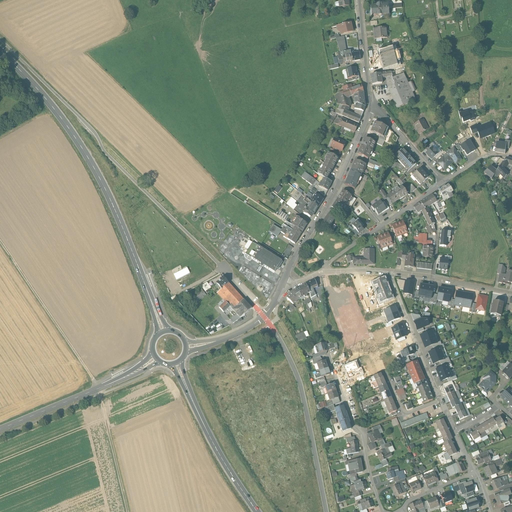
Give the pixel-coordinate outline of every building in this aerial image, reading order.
[(338,0),(338,3),(335,3),(335,7),(339,7),(342,7),(343,8),(345,8),(346,7),(345,7),(349,6),(347,0),(338,0)] [(380,5),(376,5),(376,6),(370,7),(371,17),(377,16),(377,17),(381,16),(388,15),(387,9),(387,5),(380,6),(380,5)] [(350,23),(336,26),(337,31),(339,32),(342,31),(342,34),(352,32),(350,23)] [(339,38),(336,39),(340,53),(346,52),(343,37),(339,38)] [(394,48),(379,52),(384,69),(384,70),(388,69),(399,66),(397,61),(399,61),(397,53),(395,53),(394,48)] [(346,52),(340,53),(341,56),(342,57),(351,56),(352,62),(360,60),(359,53),(354,54),(353,52),(351,53),(350,51),(346,52)] [(355,68),(347,70),(349,80),(352,79),(352,78),(357,77),(355,68)] [(383,78),(387,95),(392,94),(402,91),(401,87),(403,86),(401,78),(399,79),(398,74),(387,77),(383,78)] [(351,90),(348,91),(351,96),(353,95),(361,93),(363,92),(361,86),(351,90)] [(343,92),(338,94),(340,105),(349,108),(346,97),(351,96),(348,91),(343,92)] [(361,93),(353,95),(354,105),(356,105),(354,110),(356,110),(363,112),(365,107),(363,92),(361,93)] [(411,99),(408,96),(396,105),(407,119),(410,117),(419,110),(416,106),(417,105),(412,99),(411,99)] [(360,119),(347,113),(344,111),(342,116),(358,124),(360,119)] [(462,114),(461,114),(463,122),(470,119),(469,114),(468,112),(462,114)] [(357,126),(341,119),(340,120),(338,125),(342,127),(344,128),(355,132),(357,126)] [(423,120),(414,124),(417,130),(416,130),(418,134),(422,132),(428,129),(423,120)] [(387,128),(375,123),(370,132),(383,138),(387,128)] [(478,125),(470,128),(472,133),(478,131),(480,138),(494,133),(492,129),(493,128),(491,123),(479,127),(478,125)] [(375,143),(365,138),(361,146),(371,150),(375,143)] [(344,144),(335,139),(331,148),(333,148),(341,152),(344,144)] [(469,140),(460,146),(463,151),(464,150),(467,155),(475,150),(469,140)] [(371,150),(361,146),(357,155),(367,159),(371,150)] [(431,147),(427,151),(425,153),(432,159),(438,153),(432,147),(431,147)] [(456,152),(453,147),(450,150),(447,153),(448,155),(453,161),(456,164),(461,159),(456,152)] [(341,152),(333,148),(331,152),(339,157),(341,154),(340,153),(341,152)] [(403,149),(395,156),(408,171),(416,163),(415,162),(414,162),(409,157),(409,156),(407,154),(403,150),(404,150),(403,149)] [(337,159),(328,154),(326,159),(327,159),(324,165),(332,169),(337,159)] [(448,155),(443,160),(441,159),(437,162),(444,170),(453,161),(448,155)] [(365,165),(355,160),(352,168),(351,170),(361,174),(365,165)] [(332,169),(324,165),(321,171),(320,170),(317,174),(323,179),(326,180),(332,169)] [(497,171),(490,166),(485,173),(488,176),(492,171),(495,173),(497,171)] [(495,173),(494,174),(495,175),(498,177),(500,175),(504,179),(509,175),(509,174),(504,169),(500,166),(497,171),(495,173)] [(420,168),(411,177),(414,181),(416,180),(420,184),(428,177),(420,168)] [(351,170),(344,185),(354,189),(360,177),(361,174),(351,170)] [(317,180),(315,181),(313,184),(314,184),(312,187),(313,187),(316,190),(318,187),(321,182),(323,179),(320,176),(317,180)] [(315,181),(309,177),(307,179),(305,181),(310,185),(312,187),(314,184),(313,184),(315,181)] [(323,179),(321,182),(318,187),(327,191),(331,183),(326,180),(323,179)] [(448,185),(445,187),(442,188),(442,189),(439,191),(441,194),(442,196),(443,197),(445,196),(447,200),(453,196),(451,193),(452,192),(450,188),(448,185)] [(402,186),(393,192),(399,200),(407,194),(402,186)] [(297,191),(292,197),(297,201),(301,195),(297,191)] [(356,199),(343,191),(337,200),(344,205),(347,200),(353,204),(356,199)] [(384,191),(379,194),(383,200),(387,197),(387,196),(384,191)] [(393,192),(387,196),(387,197),(389,199),(387,200),(390,204),(391,203),(392,204),(399,200),(393,192)] [(323,200),(315,195),(312,199),(306,195),(305,198),(311,202),(310,202),(318,207),(323,200)] [(432,195),(427,198),(429,202),(426,204),(428,207),(429,207),(437,202),(435,200),(432,195)] [(291,198),(286,204),(293,210),(296,206),(294,204),(296,202),(291,198)] [(318,207),(310,202),(311,202),(305,198),(303,200),(309,205),(305,211),(310,214),(311,213),(313,215),(318,207)] [(427,198),(423,201),(420,203),(425,209),(427,208),(428,207),(426,204),(429,202),(427,198)] [(335,202),(332,207),(332,208),(340,212),(343,208),(344,205),(337,200),(335,202)] [(380,201),(372,207),(374,210),(375,210),(378,215),(386,210),(386,209),(382,203),(380,201)] [(434,224),(427,208),(425,209),(420,203),(413,207),(418,214),(422,211),(432,232),(435,231),(434,229),(435,229),(432,225),(434,224)] [(287,220),(289,216),(281,211),(278,216),(287,220)] [(334,219),(327,215),(323,222),(330,226),(334,219)] [(307,225),(299,219),(295,216),(293,218),(293,217),(290,221),(291,222),(289,224),(294,227),(302,232),(307,225)] [(364,225),(358,219),(356,220),(357,222),(361,227),(364,225)] [(403,221),(397,224),(402,234),(407,232),(403,221)] [(357,222),(352,226),(358,233),(363,229),(361,227),(357,222)] [(397,224),(392,227),(396,237),(402,235),(402,234),(397,224)] [(302,232),(294,227),(291,234),(298,239),(302,232)] [(450,232),(441,231),(439,246),(446,247),(446,242),(450,242),(450,232)] [(388,233),(382,235),(383,236),(387,246),(392,244),(388,233)] [(298,239),(291,234),(289,236),(287,240),(294,244),(298,239)] [(383,236),(377,238),(381,249),(387,247),(387,246),(383,236)] [(252,242),(245,254),(252,258),(259,247),(252,242)] [(281,261),(259,247),(252,258),(261,264),(260,265),(263,267),(263,266),(270,270),(269,270),(274,273),(281,261)] [(432,248),(422,247),(421,251),(422,253),(423,253),(422,257),(431,258),(432,248)] [(365,259),(357,259),(357,264),(357,265),(368,265),(368,263),(374,263),(374,250),(365,250),(365,259)] [(410,255),(402,254),(402,259),(401,260),(405,260),(405,259),(406,259),(406,263),(405,263),(404,267),(413,268),(413,267),(413,260),(414,256),(410,255)] [(448,260),(439,259),(438,270),(447,271),(448,260)] [(511,272),(507,271),(506,276),(499,274),(498,283),(507,285),(507,283),(511,283),(511,272)] [(337,287),(336,276),(328,277),(329,288),(337,287)] [(223,277),(216,283),(217,284),(215,286),(217,289),(219,287),(221,289),(228,283),(223,277)] [(384,278),(372,283),(380,304),(392,299),(389,290),(388,291),(387,287),(388,287),(384,278)] [(314,280),(305,285),(309,293),(313,291),(312,290),(315,288),(314,286),(317,285),(314,280)] [(404,290),(405,282),(398,280),(397,282),(400,289),(404,290)] [(405,282),(404,290),(403,293),(412,295),(414,283),(405,281),(405,282)] [(206,291),(212,288),(208,282),(202,285),(206,291)] [(243,300),(228,283),(221,289),(217,293),(223,300),(225,302),(229,307),(233,311),(243,300)] [(305,285),(297,290),(301,298),(309,293),(305,285)] [(317,295),(318,297),(323,296),(322,286),(318,288),(317,285),(314,286),(315,288),(317,295)] [(418,297),(424,298),(426,286),(420,285),(419,292),(418,297)] [(433,287),(426,286),(424,298),(430,299),(431,294),(433,287)] [(437,300),(442,301),(445,289),(439,288),(437,295),(436,300),(437,300)] [(450,290),(445,289),(442,301),(448,302),(449,297),(450,290)] [(297,290),(293,292),(287,299),(293,304),(297,300),(301,298),(297,290)] [(204,291),(193,300),(196,303),(207,294),(204,291)] [(454,305),(462,307),(464,293),(456,291),(455,300),(454,305)] [(472,295),(464,293),(462,307),(469,308),(470,308),(471,303),(472,295)] [(487,297),(478,296),(477,304),(476,310),(484,311),(487,297)] [(243,300),(233,311),(234,312),(240,318),(244,315),(251,309),(243,300)] [(220,307),(219,308),(223,312),(229,307),(225,302),(220,307)] [(503,304),(493,302),(490,315),(500,317),(503,304)] [(291,304),(287,307),(290,312),(295,308),(291,304)] [(386,317),(397,313),(395,307),(383,311),(386,317)] [(240,318),(234,312),(231,314),(234,317),(230,320),(233,323),(240,318)] [(397,313),(386,317),(388,323),(391,322),(399,319),(397,313)] [(411,314),(414,323),(421,320),(419,316),(411,314)] [(414,323),(417,330),(423,328),(428,326),(426,320),(422,319),(421,320),(414,323)] [(393,335),(405,330),(403,324),(391,329),(393,335)] [(303,328),(294,331),(299,341),(307,338),(303,328)] [(408,336),(405,330),(393,335),(395,341),(408,336)] [(423,342),(434,337),(432,332),(432,331),(427,333),(420,336),(423,342)] [(436,343),(434,337),(423,342),(425,348),(432,345),(437,344),(436,343)] [(330,344),(326,345),(325,343),(322,344),(321,344),(317,346),(320,354),(332,349),(330,344)] [(411,348),(400,353),(402,359),(408,357),(414,354),(411,348)] [(350,349),(339,353),(342,361),(353,357),(350,349)] [(431,359),(442,354),(440,349),(436,350),(428,353),(431,359)] [(444,360),(442,354),(431,359),(433,364),(440,362),(444,360)] [(325,361),(317,364),(319,370),(327,367),(325,361)] [(406,366),(408,370),(418,366),(417,362),(411,364),(406,366)] [(344,368),(346,373),(358,369),(356,363),(344,368)] [(511,366),(510,364),(502,372),(509,379),(511,375),(511,366)] [(438,376),(449,372),(448,367),(447,365),(442,367),(435,370),(437,375),(436,375),(437,377),(438,376)] [(418,366),(408,370),(410,375),(420,371),(418,366)] [(327,367),(319,370),(321,377),(330,374),(327,367)] [(360,368),(358,369),(346,373),(348,379),(356,377),(362,374),(360,368)] [(420,371),(410,375),(412,380),(422,375),(420,371)] [(452,378),(449,372),(438,376),(440,382),(447,380),(452,378)] [(490,372),(483,379),(484,380),(484,382),(480,387),(486,393),(495,384),(495,377),(490,372)] [(380,374),(374,377),(376,381),(372,383),(371,385),(373,386),(374,389),(378,387),(385,384),(382,377),(381,378),(380,374)] [(422,375),(412,380),(414,384),(424,380),(422,375)] [(424,380),(414,384),(416,389),(427,385),(425,380),(424,380)] [(385,384),(378,387),(381,393),(387,391),(385,384)] [(333,385),(325,388),(327,394),(335,391),(333,385)] [(427,385),(416,389),(418,394),(429,390),(427,385)] [(445,389),(444,389),(447,396),(456,392),(453,385),(445,389)] [(429,390),(418,394),(420,399),(431,395),(429,390)] [(511,392),(511,391),(509,392),(506,390),(501,395),(503,397),(502,399),(510,407),(511,404),(511,392)] [(335,391),(327,394),(330,401),(338,398),(335,391)] [(387,391),(381,393),(384,400),(390,398),(387,391)] [(456,392),(447,396),(450,402),(456,399),(460,397),(457,391),(456,392)] [(431,395),(420,399),(422,404),(433,400),(431,395)] [(390,398),(384,400),(387,407),(393,404),(390,398)] [(456,399),(450,402),(452,408),(454,408),(458,406),(457,404),(457,403),(456,399)] [(393,404),(387,407),(390,414),(396,411),(393,404)] [(328,407),(325,408),(327,414),(335,411),(335,409),(333,405),(328,407)] [(458,406),(454,408),(457,414),(463,411),(462,409),(461,405),(458,406)] [(335,409),(335,411),(337,416),(340,425),(342,432),(351,429),(349,423),(345,412),(343,406),(335,409)] [(463,411),(457,414),(460,420),(465,418),(464,416),(465,415),(463,411)] [(426,413),(413,418),(415,424),(428,419),(426,413)] [(500,418),(494,421),(496,425),(497,426),(499,425),(503,423),(500,419),(500,418)] [(493,419),(487,423),(490,428),(492,427),(492,428),(496,425),(494,421),(493,419)] [(442,420),(436,423),(439,430),(445,427),(442,420)] [(408,421),(400,424),(402,429),(410,426),(408,421)] [(487,423),(481,426),(484,432),(486,430),(487,431),(490,429),(490,428),(487,423)] [(481,426),(475,430),(479,437),(481,439),(486,436),(484,433),(485,432),(484,432),(481,426)] [(445,427),(439,430),(442,436),(448,433),(445,427)] [(373,432),(370,433),(372,436),(369,438),(372,443),(381,439),(377,430),(373,432)] [(476,431),(470,435),(473,440),(475,439),(476,440),(479,437),(476,431)] [(448,433),(442,436),(443,439),(438,442),(440,445),(443,444),(449,441),(451,440),(448,433)] [(351,438),(346,439),(346,443),(350,443),(351,449),(357,448),(356,441),(355,441),(354,437),(351,438)] [(449,441),(443,444),(447,450),(453,447),(449,441)] [(453,447),(447,450),(450,457),(456,454),(453,447)] [(480,455),(475,457),(478,465),(484,463),(485,462),(490,460),(489,457),(490,456),(490,455),(492,454),(491,450),(480,455)] [(381,454),(378,456),(381,462),(387,459),(384,453),(381,454)] [(356,460),(349,461),(350,464),(348,465),(350,475),(356,474),(355,470),(361,469),(360,462),(357,463),(356,460)] [(488,467),(486,468),(483,470),(486,478),(498,473),(496,467),(499,466),(497,461),(488,465),(488,467)] [(461,462),(446,468),(449,476),(458,472),(458,474),(464,471),(461,462)] [(398,472),(397,467),(388,470),(389,473),(386,474),(388,480),(394,478),(396,478),(397,482),(404,479),(405,479),(402,471),(398,472)] [(434,473),(423,478),(424,482),(426,487),(438,482),(436,477),(434,473)] [(502,478),(489,483),(493,492),(499,489),(504,487),(504,486),(502,483),(504,482),(502,478)] [(361,480),(354,482),(356,492),(367,488),(365,482),(362,483),(361,480)] [(417,481),(409,484),(412,492),(421,489),(419,485),(417,481)] [(397,485),(394,487),(395,488),(393,489),(394,491),(393,491),(396,497),(404,493),(402,487),(403,486),(402,483),(397,485)] [(469,485),(465,487),(467,493),(473,491),(474,490),(472,484),(469,485)] [(502,494),(494,497),(499,506),(503,504),(508,502),(508,498),(508,496),(511,495),(509,490),(502,493),(502,494)] [(449,492),(441,496),(442,499),(444,503),(452,500),(449,492)] [(435,498),(427,501),(430,509),(438,506),(437,502),(435,498)] [(368,502),(365,503),(361,504),(363,510),(373,507),(371,501),(368,502)] [(420,501),(409,505),(411,511),(413,511),(419,510),(419,509),(423,508),(420,501)] [(475,502),(471,504),(473,510),(480,507),(478,501),(475,502)]
